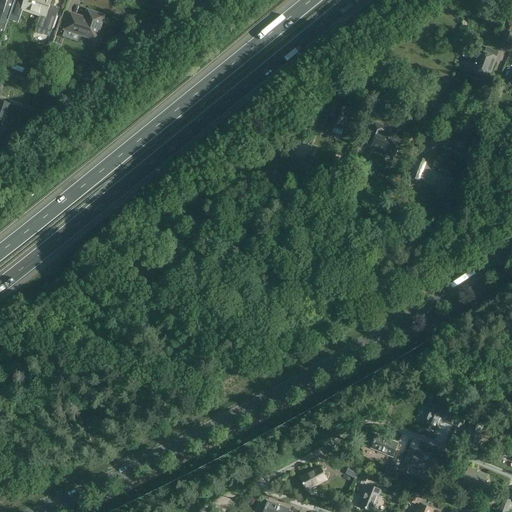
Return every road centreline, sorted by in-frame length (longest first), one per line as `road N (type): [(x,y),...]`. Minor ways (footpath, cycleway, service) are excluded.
road 1 (primary): [(46,511),(341,364),(511,250)]
road 2 (motorway): [(0,284),(352,0)]
road 3 (motorway): [(311,0),(0,252)]
road 4 (unclassified): [(511,129),(363,72)]
